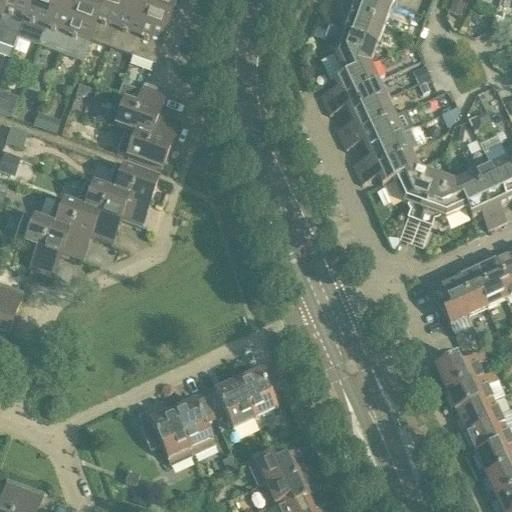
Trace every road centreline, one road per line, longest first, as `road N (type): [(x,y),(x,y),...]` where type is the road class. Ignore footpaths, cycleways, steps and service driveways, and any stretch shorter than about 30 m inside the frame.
road 1 (tertiary): [(322,308),(248,122),(246,48),(255,0)]
road 2 (residential): [(43,433),(322,308)]
road 3 (tertiary): [(415,511),(322,308)]
road 4 (residential): [(322,308),(486,245)]
road 5 (residential): [(191,147),(197,130),(163,70),(189,0)]
